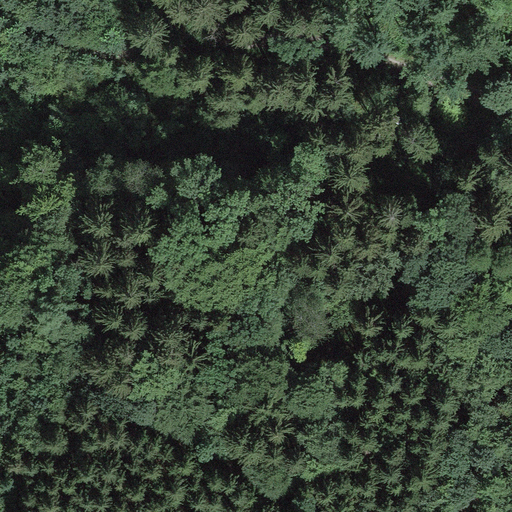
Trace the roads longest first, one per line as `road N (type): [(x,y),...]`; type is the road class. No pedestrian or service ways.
road 1 (track): [(511,109),(371,52),(269,39),(70,47),(0,2)]
road 2 (track): [(0,376),(61,377),(111,393),(344,511)]
